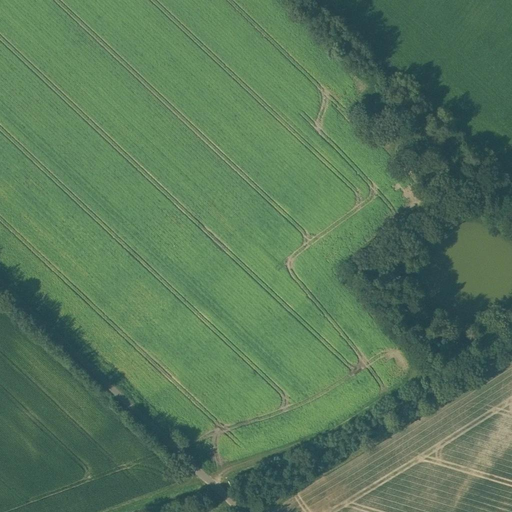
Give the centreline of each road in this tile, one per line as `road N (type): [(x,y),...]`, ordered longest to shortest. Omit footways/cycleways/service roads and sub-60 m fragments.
road 1 (unclassified): [(0,283),(242,511)]
road 2 (track): [(210,481),(320,436),(401,389)]
